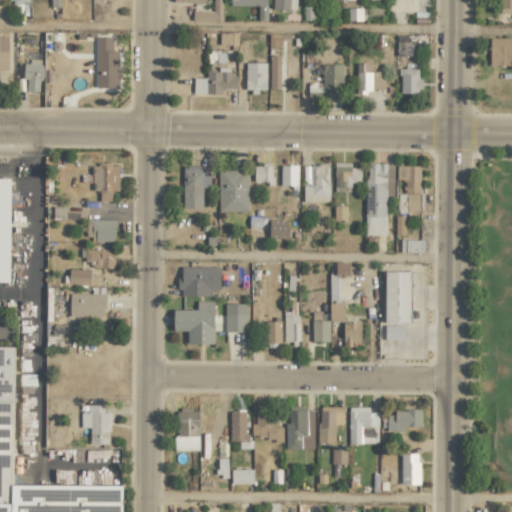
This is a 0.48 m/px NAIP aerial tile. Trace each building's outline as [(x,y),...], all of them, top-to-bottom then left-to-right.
[(221,22),(221,0),(176,0),(177,3),(205,3),(204,0),(212,0),(213,11),(192,11),(192,22),(221,22)] [(229,0),(230,5),(258,6),(258,13),(266,13),(266,0),(229,0)] [(296,9),(296,0),(272,0),(273,10),(296,9)] [(511,0),(500,0),(501,12),(511,12),(511,0)] [(117,51),(112,51),(112,37),(95,37),(96,88),(118,87),(117,51)] [(490,66),(511,65),(511,38),(489,38),(490,66)] [(411,49),(400,48),(400,44),(398,43),(396,54),(410,56),(411,49)] [(269,89),(279,89),(280,56),(270,56),(269,89)] [(266,62),(245,63),(246,91),(266,91),(266,62)] [(369,64),(356,63),(355,91),(384,92),(384,72),(369,71),(369,64)] [(43,81),(43,64),(23,64),(23,80),(26,80),(26,92),(38,92),(39,81),(43,81)] [(343,64),(323,64),(322,96),(342,97),(343,64)] [(419,68),(399,69),(400,94),(420,93),(419,68)] [(223,94),(223,89),(236,89),(236,70),(219,70),(206,70),(206,78),(193,78),(193,94),(223,94)] [(360,183),(360,168),(350,167),(351,162),(334,162),(333,192),(350,192),(350,183),(360,183)] [(385,235),(386,196),(393,196),(393,164),(365,163),(365,235),(385,235)] [(92,164),(92,190),(100,190),(99,201),(111,201),(111,191),(119,191),(119,165),(92,164)] [(280,185),(297,186),(298,165),(280,165),(280,185)] [(304,202),(312,201),(312,198),(329,197),(328,165),(303,165),(304,202)] [(182,208),(202,208),(203,188),(209,188),(210,172),(201,172),(201,166),(183,166),(182,208)] [(253,181),(272,182),(272,167),(254,166),(253,181)] [(420,192),(420,166),(397,166),(397,180),(404,180),(404,192),(420,192)] [(217,171),(218,212),(248,211),(248,170),(217,171)] [(11,179),(0,178),(0,282),(9,283),(11,179)] [(418,213),(419,194),(398,194),(397,213),(418,213)] [(333,220),(346,220),(346,206),(334,206),(333,220)] [(114,241),(114,220),(86,220),(86,240),(114,241)] [(269,238),(288,239),(288,220),(269,220),(269,238)] [(425,252),(425,240),(400,240),(400,252),(425,252)] [(114,268),(114,250),(85,249),(85,262),(93,262),(92,268),(114,268)] [(349,263),(330,262),(329,269),(336,269),(336,275),(349,276),(349,263)] [(178,296),(209,296),(209,290),(220,290),(220,266),(181,267),(181,276),(178,276),(178,296)] [(68,284),(99,285),(100,277),(90,276),(90,270),(69,269),(68,284)] [(410,272),(385,271),(384,322),(410,322),(410,272)] [(69,317),(104,318),(105,294),(69,293),(69,317)] [(173,331),(187,331),(187,344),(213,344),(214,301),(197,301),(196,310),(173,309),(173,331)] [(344,321),(344,303),(329,303),(329,321),(344,321)] [(225,332),(247,332),(246,304),(224,304),(225,332)] [(312,342),(329,342),(328,312),(311,313),(312,342)] [(299,341),(298,313),(283,314),(284,342),(299,341)] [(280,321),(266,322),(266,344),(280,343),(280,321)] [(360,345),(360,322),(343,322),(343,345),(360,345)] [(384,326),(385,340),(404,340),(404,325),(384,326)] [(0,511),(122,511),(122,486),(12,485),(13,347),(0,346),(0,511)] [(80,427),(90,428),(90,444),(109,444),(110,412),(103,412),(104,405),(81,405),(80,427)] [(334,443),(334,424),(343,424),(342,406),(318,407),(318,443),(334,443)] [(282,442),(282,427),(271,427),(271,407),(255,407),(256,423),(251,423),(251,437),(273,437),(273,442),(282,442)] [(288,408),(288,422),(285,422),(285,450),(313,449),(313,407),(288,408)] [(377,412),(369,413),(369,407),(348,407),(348,444),(378,444),(377,412)] [(198,451),(198,409),(175,410),(176,451),(198,451)] [(230,410),(229,441),(246,441),(246,411),(230,410)] [(420,412),(387,411),(386,431),(405,431),(405,427),(419,427),(420,412)] [(346,464),(346,449),(331,448),(331,463),(346,464)] [(401,454),(400,484),(419,484),(419,454),(401,454)] [(231,484),(252,484),(253,469),(231,469),(231,484)]
